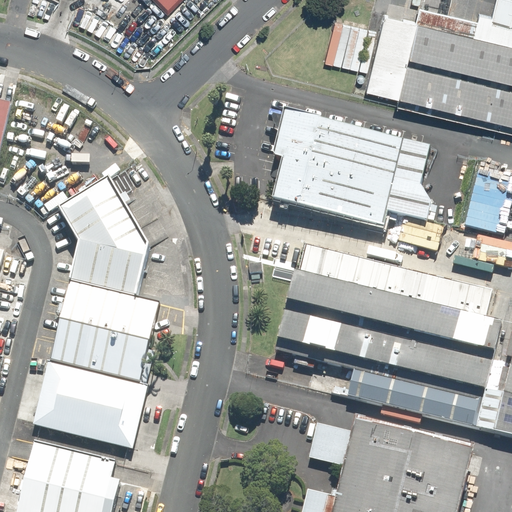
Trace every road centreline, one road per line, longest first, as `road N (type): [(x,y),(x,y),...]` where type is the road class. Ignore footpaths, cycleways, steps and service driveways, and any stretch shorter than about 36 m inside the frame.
road 1 (unclassified): [(175,511),(213,358),(217,305),(211,243),(181,176),(137,113)]
road 2 (unknown): [(208,378),(475,442),(489,469),(487,511)]
road 3 (unknown): [(511,290),(237,230)]
road 4 (unknown): [(246,73),(511,147)]
road 5 (unclassified): [(255,0),(137,113)]
road 6 (unknown): [(194,436),(293,461),(304,470),(303,511)]
road 7 (unknown): [(237,230),(246,73)]
road 8 (unclassified): [(137,113),(71,70),(0,45)]
